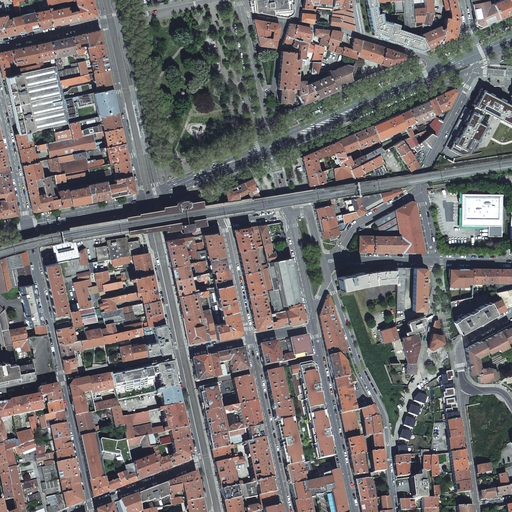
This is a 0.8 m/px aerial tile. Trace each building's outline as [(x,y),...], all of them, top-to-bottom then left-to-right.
[(20,0),(17,1),(18,5),(20,12),(22,12),(23,11),(22,4),(29,3),(30,7),(31,7),(32,10),(34,9),(34,6),(32,0),(20,0)] [(32,0),(34,6),(36,5),(36,1),(37,1),(36,0),(41,0),(44,11),(48,10),(48,8),(47,5),(46,0),(32,0)] [(92,0),(74,0),(75,1),(76,7),(77,11),(74,12),(76,20),(80,19),(88,17),(96,16),(94,7),(93,2),(92,0)] [(254,0),(255,0),(255,1),(253,1),(252,2),(252,3),(250,4),(250,5),(250,6),(250,7),(250,8),(251,9),(252,10),(254,11),(255,11),(258,12),(259,12),(259,13),(269,15),(288,18),(288,17),(289,17),(291,15),(292,14),(293,13),(294,11),(294,10),(294,9),(294,4),(293,0),(254,0)] [(303,0),(304,2),(301,13),(314,14),(315,9),(310,9),(310,6),(312,6),(312,5),(316,5),(316,0),(303,0)] [(315,7),(330,9),(330,11),(331,12),(332,7),(332,0),(316,0),(316,5),(315,7)] [(332,0),(332,7),(339,6),(339,7),(340,7),(341,10),(351,8),(349,0),(332,0)] [(383,20),(381,12),(378,13),(376,2),(375,0),(364,0),(371,36),(420,52),(427,49),(420,34),(399,28),(400,24),(392,21),(391,23),(383,20)] [(403,13),(401,0),(389,0),(389,1),(393,0),(395,14),(403,13)] [(412,0),(401,0),(403,13),(404,29),(415,27),(415,22),(414,15),(413,8),(412,0)] [(424,0),(425,8),(426,12),(433,14),(433,10),(431,0),(442,0),(445,10),(448,9),(449,15),(449,18),(444,18),(444,23),(441,43),(449,40),(456,37),(458,21),(458,17),(455,2),(454,0),(424,0)] [(511,0),(500,0),(491,4),(497,19),(511,12),(511,0)] [(475,24),(480,26),(490,22),(497,19),(491,4),(487,6),(486,1),(471,4),(473,13),(475,24)] [(50,8),(48,8),(48,10),(51,26),(64,23),(76,20),(74,12),(73,12),(69,13),(68,7),(51,11),(50,8)] [(330,25),(339,26),(354,31),(355,30),(354,25),(351,8),(341,10),(331,12),(330,25)] [(44,11),(35,13),(38,29),(42,28),(45,27),(51,26),(48,10),(44,11)] [(433,26),(436,15),(433,14),(426,12),(425,14),(424,22),(423,24),(430,26),(430,25),(433,26)] [(35,13),(20,16),(24,32),(31,30),(38,29),(35,13)] [(314,14),(301,13),(300,22),(309,23),(313,24),(314,14)] [(414,15),(415,22),(424,22),(425,14),(414,15)] [(0,16),(0,37),(11,35),(24,32),(20,16),(11,18),(11,19),(7,20),(6,15),(0,16)] [(253,20),(257,37),(268,38),(269,30),(272,31),(270,39),(277,39),(278,32),(279,27),(277,24),(269,22),(261,21),(253,19),(253,20)] [(282,45),(281,47),(286,48),(286,46),(291,47),(293,39),(292,39),(296,25),(289,23),(285,35),(282,45)] [(420,34),(427,49),(435,46),(441,43),(444,23),(439,24),(439,26),(431,30),(431,29),(427,30),(428,31),(420,34)] [(303,26),(296,25),(292,39),(293,39),(301,41),(303,37),(310,39),(310,28),(303,26)] [(319,44),(326,46),(327,44),(331,30),(322,30),(315,29),(314,38),(319,39),(319,37),(322,37),(319,44)] [(86,42),(87,46),(102,42),(101,37),(99,30),(84,34),(86,41),(86,42)] [(327,50),(355,59),(356,56),(361,41),(356,39),(354,38),(351,46),(352,47),(351,50),(343,47),(342,48),(337,47),(341,32),(335,31),(331,30),(327,44),(328,45),(327,50)] [(71,37),(74,49),(79,48),(78,44),(82,43),(81,42),(83,41),(82,34),(77,35),(71,37)] [(54,57),(54,60),(57,60),(56,56),(64,55),(72,53),(73,56),(75,56),(75,55),(74,49),(71,37),(61,39),(50,41),(54,57)] [(258,42),(259,46),(275,48),(277,39),(270,39),(268,38),(257,37),(258,42)] [(299,48),(298,59),(306,59),(306,51),(308,43),(309,44),(310,39),(303,37),(301,41),(293,39),(291,47),(299,48)] [(35,45),(38,61),(41,60),(50,58),(54,57),(50,41),(43,43),(35,45)] [(359,57),(380,64),(384,48),(372,44),(361,41),(356,56),(359,57)] [(87,59),(88,60),(90,59),(105,56),(104,54),(102,42),(87,46),(86,46),(87,50),(89,58),(87,59)] [(312,62),(320,62),(323,56),(324,47),(319,45),(314,44),(314,47),(309,44),(308,43),(306,51),(306,59),(306,62),(307,62),(312,62)] [(15,65),(15,66),(38,61),(35,45),(24,47),(11,50),(15,65)] [(74,49),(75,55),(82,54),(84,51),(83,47),(82,47),(79,48),(74,49)] [(384,48),(380,64),(388,67),(398,62),(406,59),(406,55),(397,52),(384,48)] [(0,68),(2,78),(5,77),(10,76),(9,70),(9,69),(8,66),(15,65),(11,50),(5,51),(0,52),(0,68)] [(280,63),(277,89),(279,89),(296,89),(297,81),(298,64),(305,65),(305,64),(307,64),(307,62),(306,62),(306,59),(298,59),(293,58),(294,53),(293,52),(282,51),(281,52),(280,63)] [(91,65),(92,73),(108,70),(107,65),(105,56),(90,59),(91,64),(91,65)] [(358,62),(359,57),(356,56),(355,59),(353,66),(350,74),(352,79),(358,62)] [(39,65),(40,69),(56,66),(54,60),(54,57),(50,58),(51,64),(43,66),(41,60),(38,61),(39,65)] [(78,67),(80,76),(87,74),(84,61),(77,62),(77,63),(78,67)] [(317,72),(320,62),(312,62),(311,74),(312,74),(317,74),(317,72)] [(352,79),(350,74),(353,66),(346,64),(326,74),(327,75),(327,76),(334,91),(338,89),(336,85),(345,82),(346,85),(353,82),(352,79)] [(16,71),(17,75),(20,74),(40,69),(39,65),(16,70),(16,71)] [(63,99),(60,87),(59,80),(57,72),(56,67),(56,66),(40,69),(20,74),(33,131),(50,127),(52,126),(68,123),(67,118),(63,99)] [(57,72),(59,80),(80,76),(78,67),(71,69),(64,70),(57,72)] [(95,83),(96,92),(112,88),(110,81),(108,70),(92,73),(94,78),(94,80),(94,82),(95,83)] [(11,105),(18,134),(29,131),(33,131),(20,74),(17,75),(10,76),(5,77),(11,105)] [(59,80),(60,87),(88,81),(89,80),(88,74),(87,74),(80,76),(59,80)] [(325,94),(334,91),(327,76),(309,83),(315,99),(325,94)] [(298,96),(302,105),(309,101),(315,99),(309,83),(305,85),(305,81),(298,81),(298,96)] [(90,97),(93,97),(97,117),(100,116),(117,112),(112,88),(96,92),(77,96),(78,101),(90,99),(90,97)] [(511,94),(508,102),(503,99),(492,94),(481,88),(472,106),(473,106),(471,110),(464,107),(450,135),(455,138),(449,149),(462,156),(469,154),(486,122),(480,119),(484,112),(511,126),(511,94)] [(279,89),(279,103),(291,103),(291,101),(295,101),(295,97),(294,97),(295,93),(295,92),(296,89),(279,89)] [(442,94),(448,109),(449,109),(457,93),(454,89),(447,92),(442,94)] [(426,101),(432,116),(448,109),(442,94),(434,98),(426,101)] [(75,98),(74,97),(63,99),(67,118),(75,116),(71,98),(75,98)] [(424,130),(435,137),(443,121),(432,116),(426,101),(417,105),(408,109),(413,122),(414,124),(418,123),(421,121),(422,122),(426,121),(425,120),(428,118),(429,121),(433,120),(424,130)] [(402,122),(404,126),(406,126),(406,127),(407,126),(407,125),(410,124),(413,122),(408,109),(403,112),(398,114),(402,122)] [(102,125),(103,131),(120,127),(119,120),(117,112),(100,116),(101,120),(101,123),(102,125)] [(384,120),(371,126),(375,134),(383,130),(393,126),(402,122),(398,114),(384,120)] [(68,123),(71,138),(79,136),(78,131),(76,121),(68,123)] [(383,152),(393,146),(402,141),(405,139),(409,138),(406,129),(404,126),(402,122),(393,126),(396,132),(386,136),(383,130),(375,134),(378,141),(380,147),(383,152)] [(406,129),(409,138),(418,133),(414,124),(413,122),(410,124),(413,132),(412,132),(410,128),(406,129)] [(52,126),(56,142),(71,138),(68,123),(52,126)] [(414,124),(418,133),(424,130),(422,125),(420,126),(418,123),(414,124)] [(78,131),(79,136),(81,136),(83,136),(90,134),(96,133),(99,132),(97,126),(88,128),(78,131)] [(361,130),(353,134),(358,146),(362,154),(369,151),(367,147),(371,146),(371,144),(378,141),(375,134),(371,126),(361,130)] [(386,136),(396,132),(393,126),(383,130),(386,136)] [(104,137),(106,147),(124,143),(122,136),(120,127),(103,131),(102,131),(103,135),(104,137)] [(427,145),(429,147),(435,137),(424,130),(418,133),(409,138),(415,146),(413,147),(415,149),(421,144),(423,146),(425,144),(427,145)] [(16,142),(18,149),(32,146),(29,131),(18,134),(15,135),(16,142)] [(81,136),(84,152),(94,150),(92,144),(90,134),(83,136),(81,136)] [(348,151),(358,146),(353,134),(345,137),(337,141),(342,151),(342,153),(348,151)] [(49,143),(52,159),(57,158),(73,154),(84,152),(81,136),(79,136),(71,138),(56,142),(53,142),(49,143)] [(393,146),(400,155),(408,150),(413,147),(415,146),(409,138),(405,139),(410,146),(407,148),(402,141),(393,146)] [(315,158),(327,155),(334,153),(342,151),(337,141),(317,150),(301,157),(302,161),(315,158)] [(108,162),(108,164),(113,163),(127,160),(126,152),(124,143),(106,147),(105,147),(106,151),(108,162)] [(427,145),(420,150),(421,151),(425,156),(427,152),(429,147),(427,145)] [(20,157),(21,165),(36,162),(35,157),(36,157),(36,153),(34,153),(32,146),(18,149),(20,157)] [(380,147),(363,156),(365,162),(369,160),(378,155),(383,152),(380,147)] [(400,155),(406,165),(414,160),(412,156),(408,150),(400,155)] [(334,153),(340,167),(348,165),(344,157),(342,153),(342,151),(334,153)] [(406,165),(410,171),(418,165),(422,162),(425,156),(421,151),(417,154),(416,153),(412,156),(414,160),(406,165)] [(73,154),(74,160),(85,157),(84,152),(73,154)] [(57,158),(60,174),(64,173),(83,169),(88,168),(86,161),(85,157),(74,160),(73,154),(57,158)] [(351,161),(349,157),(348,155),(344,157),(348,165),(350,170),(359,165),(365,162),(363,156),(350,162),(350,161),(351,161)] [(369,160),(373,168),(382,163),(378,155),(369,160)] [(48,160),(51,176),(54,175),(60,174),(57,158),(52,159),(48,160)] [(304,168),(306,175),(319,172),(315,159),(315,158),(302,161),(304,168)] [(86,161),(88,168),(102,165),(103,165),(102,160),(102,159),(94,161),(94,160),(86,161)] [(114,170),(116,179),(131,176),(129,169),(128,163),(127,160),(113,163),(114,170)] [(359,165),(364,173),(373,168),(369,160),(365,162),(359,165)] [(25,180),(28,194),(36,192),(35,188),(35,186),(36,186),(42,185),(41,178),(40,174),(41,174),(41,173),(38,162),(36,162),(21,165),(25,180)] [(320,169),(321,171),(325,170),(331,169),(329,163),(327,163),(328,166),(321,167),(320,169)] [(0,192),(12,190),(9,176),(6,164),(0,165),(0,192)] [(105,178),(105,181),(110,180),(109,171),(107,164),(106,164),(103,165),(102,165),(105,178)] [(90,178),(91,184),(105,181),(105,178),(102,165),(88,168),(89,172),(89,174),(91,173),(92,177),(90,178)] [(334,171),(336,180),(349,177),(353,176),(350,170),(348,165),(340,167),(331,169),(325,170),(326,172),(334,171)] [(353,176),(354,178),(364,173),(359,165),(350,170),(353,176)] [(374,170),(377,176),(384,175),(386,173),(386,172),(382,166),(374,170)] [(64,173),(67,186),(85,182),(83,169),(64,173)] [(306,177),(308,186),(324,183),(322,173),(326,172),(325,170),(321,171),(319,172),(306,175),(306,177)] [(54,175),(57,191),(67,189),(67,186),(64,173),(60,174),(54,175)] [(45,194),(45,195),(50,194),(50,195),(52,195),(48,176),(42,177),(41,178),(42,185),(45,194)] [(106,185),(109,197),(122,194),(134,192),(132,181),(131,177),(131,176),(116,179),(114,180),(114,183),(106,185)] [(251,179),(247,180),(243,182),(247,192),(249,198),(250,199),(259,197),(259,196),(255,189),(251,179)] [(86,186),(89,201),(90,201),(97,200),(109,197),(106,185),(105,181),(91,184),(86,185),(86,186)] [(235,186),(224,191),(227,202),(230,201),(239,199),(238,197),(242,195),(244,199),(249,198),(247,192),(243,182),(235,186)] [(86,186),(68,190),(71,205),(80,203),(89,201),(86,186)] [(59,198),(61,207),(66,206),(71,205),(68,190),(67,189),(57,191),(59,198)] [(379,193),(383,202),(401,192),(401,189),(386,191),(387,192),(383,193),(383,192),(379,193)] [(0,192),(0,196),(2,196),(2,197),(5,197),(5,200),(14,199),(12,190),(0,192)] [(28,194),(31,210),(34,212),(41,210),(48,209),(45,195),(45,194),(42,194),(40,195),(37,196),(36,192),(28,194)] [(361,195),(350,197),(351,199),(358,198),(366,212),(383,202),(379,193),(373,193),(373,195),(362,197),(361,195)] [(45,195),(48,209),(55,208),(61,207),(59,198),(56,199),(51,200),(50,197),(50,195),(50,194),(45,195)] [(461,226),(488,226),(488,237),(501,237),(502,195),(461,194),(461,226)] [(252,199),(254,209),(261,208),(259,198),(252,199)] [(351,199),(354,211),(355,211),(358,216),(366,212),(358,198),(351,199)] [(0,208),(2,218),(10,217),(17,215),(14,199),(5,200),(3,201),(3,199),(2,200),(2,201),(0,201),(0,208)] [(180,201),(175,202),(174,205),(171,206),(171,209),(169,209),(169,211),(192,208),(192,207),(193,207),(193,206),(192,203),(189,203),(189,202),(189,201),(188,201),(187,200),(186,200),(185,200),(180,200),(180,201)] [(249,200),(243,200),(244,210),(251,209),(249,200)] [(333,200),(313,203),(314,207),(314,209),(330,205),(333,204),(334,204),(333,200)] [(382,236),(358,236),(358,252),(369,252),(402,253),(425,253),(414,203),(410,201),(394,210),(399,236),(396,239),(384,239),(384,238),(384,237),(383,236),(382,236)] [(204,207),(203,205),(126,216),(126,219),(204,207)] [(330,205),(314,209),(316,216),(317,220),(333,216),(330,205)] [(171,225),(194,222),(194,220),(193,220),(192,208),(169,211),(169,213),(168,213),(169,224),(171,223),(171,225)] [(399,236),(394,210),(374,222),(382,236),(383,236),(384,237),(384,238),(384,239),(396,239),(399,236)] [(349,221),(358,216),(355,211),(349,212),(341,214),(343,222),(344,225),(346,224),(349,221)] [(320,232),(336,227),(335,224),(333,216),(317,220),(319,228),(320,232)] [(206,217),(128,229),(128,232),(206,220),(206,217)] [(185,232),(190,231),(191,230),(192,230),(193,229),(193,228),(193,227),(193,226),(195,226),(196,226),(196,223),(195,222),(194,222),(171,225),(172,227),(174,227),(174,230),(178,229),(180,232),(185,231),(185,232)] [(338,223),(339,228),(340,231),(343,230),(346,224),(344,225),(343,222),(338,223)] [(265,225),(258,226),(261,239),(262,244),(262,245),(270,243),(268,234),(265,225)] [(233,230),(233,231),(235,241),(238,251),(255,247),(257,246),(262,245),(262,244),(256,245),(256,246),(253,246),(251,237),(254,236),(255,240),(261,239),(258,226),(233,230)] [(320,232),(322,239),(328,237),(329,237),(330,237),(337,235),(337,231),(336,227),(320,232)] [(218,233),(203,235),(206,250),(221,246),(220,240),(218,233)] [(95,247),(97,261),(110,259),(132,256),(140,254),(138,240),(127,242),(126,237),(105,240),(106,245),(95,247)] [(165,241),(167,249),(168,254),(185,251),(184,247),(185,247),(184,246),(183,244),(189,243),(190,250),(195,249),(194,244),(193,237),(165,241)] [(53,253),(56,263),(57,263),(79,258),(78,252),(74,240),(71,241),(68,241),(52,245),(52,246),(53,252),(53,253)] [(202,242),(194,244),(195,249),(196,252),(204,250),(202,242)] [(270,243),(262,245),(266,263),(276,261),(275,256),(274,251),(272,252),(271,249),(272,248),(271,246),(270,245),(270,243)] [(262,245),(257,246),(262,269),(267,268),(266,263),(262,245)] [(204,250),(196,252),(198,262),(207,260),(208,259),(223,256),(222,251),(221,246),(206,250),(204,250)] [(255,247),(238,251),(240,262),(243,273),(259,270),(260,269),(260,268),(258,268),(254,249),(256,248),(255,247)] [(88,263),(84,248),(78,252),(79,258),(80,264),(88,263)] [(185,251),(168,254),(170,262),(171,267),(188,264),(187,260),(189,259),(188,254),(185,254),(185,251)] [(0,262),(7,291),(11,287),(19,286),(32,283),(28,266),(25,252),(0,258),(0,262)] [(135,271),(136,277),(152,274),(150,262),(148,253),(140,254),(132,256),(133,260),(135,271)] [(42,258),(44,266),(50,264),(49,256),(42,258)] [(133,260),(132,256),(110,259),(111,265),(129,262),(129,260),(133,260)] [(188,264),(171,267),(172,271),(174,280),(192,276),(191,275),(190,275),(188,267),(193,266),(194,269),(192,269),(193,273),(195,273),(195,276),(207,273),(226,269),(223,256),(208,259),(208,260),(209,260),(210,266),(208,266),(207,260),(198,262),(193,263),(188,264)] [(276,261),(266,263),(267,268),(272,290),(278,289),(281,306),(286,305),(300,302),(290,257),(276,261)] [(52,304),(55,315),(61,313),(68,312),(57,263),(56,263),(50,264),(44,266),(47,279),(52,304)] [(396,284),(396,299),(396,310),(404,310),(404,268),(396,267),(396,270),(396,284)] [(267,268),(262,269),(267,291),(268,291),(272,290),(267,268)] [(424,274),(424,268),(413,268),(412,310),(423,310),(423,304),(425,304),(425,295),(424,295),(424,284),(425,284),(425,274),(424,274)] [(457,268),(457,270),(449,270),(449,290),(472,290),(472,288),(472,284),(472,269),(457,268)] [(226,269),(207,273),(208,279),(213,278),(215,287),(230,284),(228,276),(226,269)] [(474,269),(472,269),(472,284),(475,284),(483,284),(483,269),(474,269)] [(485,269),(483,269),(483,284),(496,284),(496,269),(485,269)] [(496,292),(511,288),(511,269),(506,269),(496,269),(496,284),(496,292)] [(259,270),(243,273),(245,284),(247,295),(263,292),(265,292),(264,290),(263,290),(259,270)] [(350,275),(338,277),(341,290),(365,285),(365,287),(372,286),(381,284),(390,284),(396,284),(396,270),(389,271),(381,271),(374,272),(371,273),(366,274),(364,274),(363,273),(362,273),(362,272),(350,275)] [(94,273),(97,285),(102,284),(109,283),(107,271),(94,273)] [(126,275),(126,279),(129,279),(136,277),(135,271),(125,272),(126,275)] [(90,272),(77,275),(78,281),(89,279),(88,274),(91,274),(90,272)] [(198,281),(208,279),(207,273),(195,276),(194,276),(194,278),(195,278),(196,280),(198,281)] [(134,280),(136,292),(156,288),(154,280),(152,274),(136,277),(129,279),(130,281),(134,280)] [(192,276),(174,280),(176,289),(177,296),(197,292),(197,289),(193,290),(191,279),(194,278),(194,276),(192,276)] [(92,302),(88,287),(91,287),(89,279),(78,281),(73,283),(79,304),(80,309),(93,307),(92,302)] [(102,284),(103,290),(117,288),(115,282),(113,282),(109,283),(102,284)] [(21,298),(25,315),(24,315),(25,319),(26,319),(28,327),(29,326),(31,326),(36,325),(41,324),(38,311),(34,293),(32,283),(19,286),(21,294),(20,294),(20,298),(21,298)] [(235,308),(230,284),(215,287),(211,288),(210,288),(205,289),(205,290),(207,295),(210,309),(211,314),(216,339),(238,334),(240,331),(235,308)] [(88,287),(92,302),(99,300),(98,292),(96,286),(91,287),(88,287)] [(141,298),(142,303),(158,300),(157,293),(156,288),(136,292),(135,292),(136,297),(138,296),(137,295),(140,295),(141,297),(139,297),(140,298),(141,298)] [(511,288),(496,292),(498,297),(505,310),(511,306),(511,288)] [(263,292),(247,295),(250,306),(252,317),(282,311),(281,306),(278,289),(272,290),(268,291),(269,292),(269,294),(269,296),(272,307),(267,308),(265,301),(267,301),(266,300),(265,300),(263,292)] [(197,292),(177,296),(180,309),(183,320),(211,314),(210,309),(203,311),(202,312),(201,312),(201,313),(200,314),(196,295),(199,294),(199,296),(201,297),(207,295),(205,290),(199,291),(197,292)] [(115,296),(117,302),(136,298),(136,297),(135,292),(115,296)] [(486,294),(450,302),(452,314),(453,317),(454,322),(458,320),(457,319),(468,313),(468,314),(475,310),(475,309),(485,303),(486,304),(489,302),(490,302),(489,300),(486,294)] [(103,308),(104,311),(115,309),(115,308),(113,302),(117,302),(115,296),(101,299),(102,303),(98,304),(100,309),(103,308)] [(326,297),(319,317),(327,357),(337,355),(348,353),(342,336),(332,308),(329,297),(326,297)] [(498,300),(491,304),(496,314),(501,312),(505,310),(498,297),(497,297),(498,300)] [(143,309),(145,316),(161,313),(161,310),(158,300),(142,303),(143,309)] [(300,302),(286,305),(287,309),(284,310),(288,324),(301,321),(304,318),(300,302)] [(458,320),(454,322),(460,332),(459,333),(460,334),(461,334),(478,324),(496,314),(491,304),(490,303),(489,302),(486,304),(485,303),(475,309),(475,310),(468,314),(468,313),(457,319),(458,320)] [(131,306),(132,312),(143,309),(142,303),(131,306)] [(131,306),(123,308),(125,320),(134,318),(132,312),(131,306)] [(78,310),(81,325),(83,324),(97,322),(93,307),(80,309),(78,310)] [(0,322),(6,352),(13,351),(13,348),(11,341),(9,330),(5,308),(4,309),(0,313),(0,322)] [(101,312),(105,324),(113,323),(125,320),(123,308),(117,309),(115,309),(104,311),(101,312)] [(69,312),(72,326),(73,326),(81,325),(78,310),(73,311),(69,312)] [(255,329),(257,331),(288,324),(284,310),(282,311),(252,317),(255,329)] [(146,322),(147,326),(152,325),(163,323),(162,315),(161,313),(145,316),(146,322)] [(188,345),(216,339),(211,314),(183,320),(185,331),(188,345)] [(409,329),(396,333),(398,339),(401,337),(415,333),(422,330),(421,325),(423,324),(422,321),(424,321),(423,317),(407,322),(408,325),(409,329)] [(439,320),(437,321),(434,329),(433,334),(438,335),(442,335),(439,320)] [(58,329),(70,327),(68,321),(56,323),(58,329)] [(37,332),(38,336),(46,334),(45,328),(44,323),(41,324),(36,325),(37,332)] [(99,330),(101,336),(116,333),(113,323),(105,324),(106,328),(99,330)] [(141,323),(124,326),(124,331),(127,331),(141,328),(142,327),(141,323)] [(157,342),(159,354),(165,352),(169,347),(166,337),(163,323),(152,325),(156,342),(157,342)] [(511,323),(497,331),(498,333),(506,328),(506,330),(509,328),(511,332),(511,323)] [(73,326),(76,341),(80,340),(86,339),(84,331),(83,327),(83,324),(81,325),(73,326)] [(156,342),(152,325),(147,326),(144,327),(143,327),(142,327),(141,328),(142,335),(144,344),(144,345),(156,342)] [(57,338),(59,345),(76,341),(73,326),(72,326),(70,327),(58,329),(55,330),(57,338)] [(380,329),(377,330),(380,337),(382,343),(392,340),(398,339),(396,333),(394,326),(391,327),(388,328),(385,329),(381,330),(380,329)] [(9,330),(11,341),(27,338),(24,327),(9,330)] [(80,340),(82,348),(103,344),(101,336),(99,330),(99,328),(87,330),(84,331),(86,339),(80,340)] [(127,331),(128,338),(142,335),(141,328),(127,331)] [(485,341),(482,342),(486,350),(487,351),(490,350),(491,351),(497,348),(498,351),(505,348),(504,346),(507,345),(506,343),(511,340),(511,339),(511,338),(511,333),(511,332),(509,328),(506,330),(506,328),(498,333),(495,334),(485,340),(485,341)] [(101,336),(103,344),(128,338),(127,331),(124,331),(118,332),(116,333),(101,336)] [(400,341),(406,363),(414,363),(415,360),(416,357),(414,356),(413,354),(417,353),(417,352),(416,349),(418,349),(419,344),(417,343),(416,340),(415,338),(416,336),(415,333),(401,337),(402,341),(400,341)] [(494,333),(481,340),(482,341),(482,342),(485,341),(485,340),(495,334),(494,333)] [(437,347),(443,343),(442,335),(438,335),(433,334),(428,348),(432,351),(437,347)] [(283,357),(285,362),(312,356),(307,335),(286,340),(286,342),(287,342),(289,342),(291,351),(290,352),(291,354),(284,355),(284,356),(283,357)] [(11,341),(13,348),(21,346),(22,352),(29,350),(27,338),(11,341)] [(64,368),(65,373),(72,371),(77,370),(75,360),(72,350),(82,348),(80,340),(76,341),(59,345),(61,354),(64,368)] [(478,342),(465,349),(465,352),(466,356),(467,361),(468,368),(470,375),(478,373),(478,377),(477,377),(478,382),(481,381),(481,382),(492,380),(492,379),(495,379),(494,372),(493,368),(490,369),(489,367),(483,369),(482,365),(479,366),(477,357),(484,353),(484,352),(486,350),(482,342),(482,341),(479,343),(478,342)] [(153,355),(159,354),(157,342),(156,342),(144,345),(147,356),(153,355)] [(261,356),(263,367),(285,362),(283,357),(284,356),(280,356),(281,359),(280,360),(276,342),(258,345),(261,356)] [(130,347),(133,359),(140,357),(147,356),(144,345),(144,344),(138,345),(137,344),(133,345),(133,346),(130,347)] [(119,347),(122,361),(133,359),(130,347),(130,345),(120,347),(119,347)] [(244,348),(216,354),(218,365),(219,365),(219,363),(229,361),(231,374),(248,370),(244,348)] [(213,370),(215,378),(220,376),(218,366),(218,365),(216,354),(210,355),(213,368),(213,370)] [(337,355),(327,357),(340,414),(353,411),(359,410),(358,407),(355,408),(347,374),(349,373),(352,381),(357,378),(353,369),(337,355)] [(194,372),(196,381),(196,382),(197,382),(212,378),(211,371),(210,368),(208,356),(191,359),(191,360),(194,372)] [(172,366),(171,361),(158,363),(119,371),(109,373),(113,389),(114,393),(116,399),(116,400),(133,397),(155,392),(177,387),(172,366)] [(0,382),(19,379),(17,367),(16,364),(8,366),(7,362),(3,363),(0,363),(0,382)] [(275,422),(285,467),(309,462),(334,456),(314,366),(308,363),(289,367),(298,417),(290,419),(275,422)] [(414,363),(406,363),(406,373),(410,373),(414,374),(414,363)] [(19,379),(20,382),(29,380),(35,379),(32,364),(17,367),(19,379)] [(279,369),(264,373),(268,389),(271,405),(286,402),(279,369)] [(443,385),(448,385),(447,381),(451,380),(450,378),(452,378),(452,372),(446,372),(446,374),(441,375),(442,381),(440,381),(440,386),(443,385)] [(97,376),(87,378),(92,399),(93,404),(101,402),(99,392),(106,391),(113,389),(109,373),(97,376)] [(250,376),(232,380),(237,405),(255,401),(252,388),(250,376)] [(69,393),(74,416),(89,413),(87,406),(85,406),(83,399),(87,398),(87,400),(92,399),(87,378),(76,380),(71,381),(68,386),(69,393)] [(39,394),(39,397),(44,396),(46,404),(61,401),(59,391),(57,384),(47,386),(38,388),(39,394)] [(203,413),(220,409),(220,407),(215,384),(198,388),(198,389),(200,402),(203,413)] [(442,398),(454,397),(453,389),(454,389),(453,384),(448,385),(443,385),(444,393),(442,393),(442,398)] [(161,404),(162,408),(181,404),(179,396),(177,387),(155,392),(155,395),(159,394),(162,404),(161,404)] [(133,397),(134,402),(138,404),(155,400),(155,395),(155,392),(133,397)] [(414,398),(413,401),(424,404),(427,396),(419,393),(414,398)] [(24,397),(27,413),(42,410),(41,405),(39,397),(39,394),(24,397)] [(442,398),(444,410),(457,408),(455,396),(454,397),(442,398)] [(9,401),(12,416),(27,413),(24,397),(9,401)] [(93,404),(94,412),(106,409),(118,406),(116,400),(116,399),(101,402),(93,404)] [(0,418),(12,416),(9,401),(0,402),(0,418)] [(61,401),(46,404),(48,414),(63,411),(61,404),(61,401)] [(237,408),(242,429),(260,425),(258,413),(255,401),(237,405),(228,407),(230,413),(233,412),(237,408)] [(286,402),(271,405),(273,414),(275,422),(290,419),(287,402),(286,402)] [(162,430),(163,432),(169,431),(186,428),(184,416),(181,404),(162,408),(158,409),(158,411),(162,411),(166,429),(162,430)] [(411,404),(408,413),(417,416),(420,408),(411,404)] [(118,406),(106,409),(107,415),(112,414),(115,427),(123,426),(121,417),(118,406)] [(362,420),(364,436),(372,435),(380,434),(378,419),(377,416),(373,409),(371,406),(359,410),(359,411),(360,411),(362,420)] [(220,409),(203,413),(206,426),(208,437),(224,433),(226,433),(222,411),(224,412),(227,413),(230,413),(228,407),(221,409),(220,409)] [(444,410),(445,422),(459,420),(457,408),(444,410)] [(43,415),(45,421),(56,418),(57,425),(66,423),(64,416),(63,411),(48,414),(43,415)] [(131,426),(151,421),(150,417),(148,411),(128,415),(131,426)] [(353,411),(340,414),(343,427),(345,440),(359,437),(353,411)] [(77,428),(79,437),(81,436),(93,434),(94,433),(90,413),(89,413),(74,416),(77,428)] [(38,416),(41,429),(46,428),(45,421),(43,415),(38,416)] [(126,438),(126,440),(134,438),(131,428),(131,426),(128,415),(121,417),(123,426),(126,438)] [(406,417),(403,425),(413,428),(416,420),(406,417)] [(45,421),(46,428),(50,427),(57,425),(56,418),(45,421)] [(459,420),(445,422),(448,439),(447,439),(449,453),(463,451),(462,444),(460,429),(459,420)] [(0,436),(2,445),(3,452),(11,449),(14,448),(15,447),(14,439),(6,441),(3,423),(0,423),(0,436)] [(50,427),(53,440),(69,437),(67,429),(66,423),(57,425),(50,427)] [(131,428),(134,438),(147,435),(154,434),(152,428),(151,424),(131,428)] [(236,445),(242,443),(263,439),(262,432),(260,425),(242,429),(240,430),(234,431),(229,432),(226,433),(224,433),(227,447),(236,445)] [(170,437),(172,443),(189,439),(186,430),(186,428),(169,431),(170,437)] [(16,433),(19,446),(34,440),(31,431),(31,430),(21,432),(16,433)] [(402,430),(399,438),(409,441),(411,433),(402,430)] [(211,450),(227,447),(224,433),(208,437),(210,445),(211,450)] [(126,440),(126,438),(116,441),(93,437),(92,435),(94,435),(93,434),(81,436),(82,440),(80,441),(82,450),(88,481),(104,477),(105,477),(101,458),(116,462),(123,461),(124,466),(125,466),(132,464),(131,463),(127,446),(126,440)] [(147,435),(149,447),(156,446),(154,434),(147,435)] [(372,435),(374,452),(382,450),(380,434),(372,435)] [(126,440),(127,446),(141,443),(143,454),(144,458),(152,455),(149,447),(147,435),(134,438),(126,440)] [(53,440),(55,452),(71,448),(70,441),(69,437),(53,440)] [(347,448),(349,456),(362,454),(363,453),(360,437),(359,437),(345,440),(347,448)] [(169,456),(173,467),(182,463),(190,460),(191,459),(192,457),(189,439),(172,443),(174,453),(173,455),(169,456)] [(250,481),(251,483),(272,478),(263,439),(242,443),(242,446),(245,445),(252,480),(250,481)] [(17,446),(20,454),(35,448),(34,444),(34,440),(19,446),(17,446)] [(35,448),(37,456),(45,454),(42,443),(34,444),(35,448)] [(214,463),(230,460),(228,449),(237,447),(236,445),(227,447),(211,450),(213,458),(214,463)] [(394,457),(408,455),(407,445),(397,446),(397,450),(395,450),(394,457)] [(152,455),(159,472),(173,467),(169,456),(168,456),(162,458),(160,456),(156,446),(149,447),(152,455)] [(55,452),(58,463),(74,460),(72,453),(71,448),(55,452)] [(6,463),(7,468),(15,467),(11,449),(3,452),(4,456),(6,463)] [(374,452),(370,452),(373,472),(385,470),(384,461),(382,450),(374,452)] [(463,451),(449,453),(452,474),(466,471),(464,458),(463,451)] [(35,456),(36,462),(54,458),(53,452),(45,454),(37,456),(35,456)] [(408,455),(394,457),(394,460),(394,465),(408,463),(415,462),(415,466),(418,465),(419,462),(417,462),(417,457),(419,456),(419,453),(408,455)] [(362,454),(349,456),(351,466),(353,476),(369,473),(369,471),(366,471),(365,466),(364,466),(363,461),(364,461),(362,454)] [(134,473),(135,481),(148,477),(159,472),(152,455),(144,458),(143,459),(140,460),(139,461),(131,463),(132,464),(134,473)] [(436,455),(430,456),(429,466),(430,470),(431,477),(438,476),(436,455)] [(430,456),(423,456),(421,456),(421,463),(422,463),(422,471),(430,470),(429,466),(430,456)] [(230,460),(214,463),(217,478),(220,490),(240,485),(239,481),(235,482),(231,465),(244,462),(243,457),(238,458),(233,459),(230,460)] [(55,464),(59,480),(67,478),(77,476),(75,467),(74,460),(58,463),(55,464)] [(289,485),(314,480),(309,462),(285,467),(287,476),(289,485)] [(408,463),(394,465),(395,477),(410,475),(408,463)] [(490,463),(475,466),(476,473),(477,474),(481,473),(491,472),(490,463)] [(126,472),(127,476),(134,473),(132,464),(125,466),(126,472)] [(42,467),(45,483),(52,481),(51,478),(50,470),(49,465),(45,466),(42,467)] [(20,473),(19,468),(15,469),(15,467),(7,468),(8,473),(10,483),(10,486),(19,484),(17,476),(17,474),(20,473)] [(289,485),(292,502),(308,499),(311,499),(311,497),(315,496),(318,511),(345,511),(344,505),(343,505),(342,501),(343,501),(342,497),(341,497),(337,480),(339,480),(336,469),(319,475),(320,479),(314,480),(289,485)] [(418,476),(411,477),(412,487),(414,499),(421,498),(433,498),(433,496),(432,487),(431,477),(430,470),(422,471),(417,472),(418,476)] [(184,497),(185,502),(201,499),(200,491),(197,477),(195,471),(180,477),(166,483),(167,488),(179,485),(182,485),(184,497)] [(466,471),(452,474),(453,483),(468,481),(467,476),(466,471)] [(117,480),(119,487),(128,484),(135,481),(134,473),(127,476),(126,472),(115,475),(117,480)] [(8,473),(0,474),(0,477),(2,485),(10,483),(8,473)] [(505,473),(497,475),(499,488),(508,486),(505,473)] [(67,478),(69,485),(79,483),(77,476),(67,478)] [(88,481),(92,498),(100,495),(114,490),(119,487),(117,480),(110,482),(111,485),(109,486),(106,487),(104,477),(88,481)] [(59,480),(62,494),(70,492),(69,485),(67,478),(59,480)] [(251,483),(246,484),(249,498),(258,495),(275,492),(273,485),(272,478),(251,483)] [(356,491),(359,502),(369,499),(375,498),(374,496),(371,480),(372,480),(372,478),(354,480),(354,481),(356,491)] [(483,478),(477,479),(478,485),(479,491),(486,490),(483,478)] [(22,483),(23,489),(38,486),(37,479),(22,483)] [(41,484),(43,490),(58,487),(57,481),(54,481),(52,481),(45,483),(41,484)] [(468,481),(453,483),(455,493),(462,492),(469,491),(469,488),(468,481)] [(10,483),(2,485),(5,500),(7,499),(13,497),(10,486),(10,483)] [(70,492),(73,506),(83,502),(80,491),(79,483),(69,485),(70,492)] [(137,494),(139,504),(146,502),(146,503),(152,500),(152,501),(157,499),(157,500),(169,496),(169,495),(167,488),(166,483),(151,489),(137,494)] [(14,503),(15,507),(23,505),(19,484),(10,486),(13,497),(14,503)] [(221,497),(222,502),(242,497),(242,499),(245,498),(249,498),(246,484),(240,485),(220,490),(221,497)] [(167,488),(169,495),(174,494),(178,493),(180,489),(179,485),(167,488)] [(503,495),(510,494),(510,485),(508,486),(499,488),(494,489),(495,497),(503,495)] [(489,498),(495,497),(494,489),(487,490),(486,490),(479,491),(480,500),(489,498)] [(62,494),(65,509),(73,506),(70,492),(62,494)] [(275,492),(258,495),(260,506),(258,507),(258,506),(256,505),(247,507),(246,508),(246,511),(252,511),(278,507),(276,499),(275,492)] [(25,498),(26,504),(41,498),(40,494),(38,493),(25,498)] [(119,501),(122,511),(138,511),(140,511),(139,504),(137,494),(127,498),(119,501)] [(56,511),(59,511),(57,504),(58,504),(55,496),(47,498),(51,506),(47,507),(47,511),(56,511)] [(139,504),(140,511),(141,511),(154,508),(171,505),(169,499),(169,496),(157,500),(157,499),(152,501),(152,500),(146,503),(146,502),(139,504)] [(388,496),(380,497),(380,502),(379,502),(380,506),(381,506),(382,511),(390,511),(388,496)] [(433,498),(421,498),(422,501),(420,501),(420,502),(422,502),(422,509),(437,508),(436,496),(433,496),(433,498)] [(242,497),(222,502),(224,511),(246,511),(246,508),(247,507),(244,507),(242,508),(243,511),(241,511),(238,500),(242,499),(242,497)] [(187,510),(187,511),(204,511),(203,508),(201,499),(185,502),(186,507),(185,507),(186,510),(187,510)] [(310,511),(308,499),(292,502),(294,511),(310,511)] [(369,511),(369,499),(359,502),(360,508),(360,511),(369,511)] [(408,499),(398,499),(399,501),(400,510),(415,509),(414,502),(408,502),(408,499)] [(0,500),(0,511),(15,511),(16,510),(11,511),(3,511),(1,500),(0,500)]
